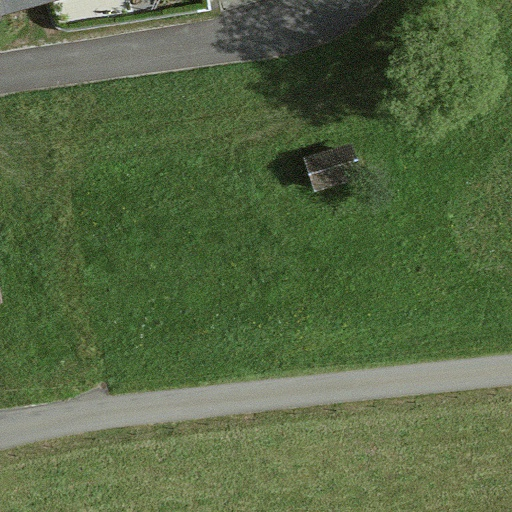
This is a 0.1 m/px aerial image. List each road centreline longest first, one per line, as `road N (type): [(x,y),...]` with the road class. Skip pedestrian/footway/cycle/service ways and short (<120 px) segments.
road 1 (track): [(0,441),(79,423),(511,381)]
road 2 (track): [(347,0),(291,32),(0,76)]
